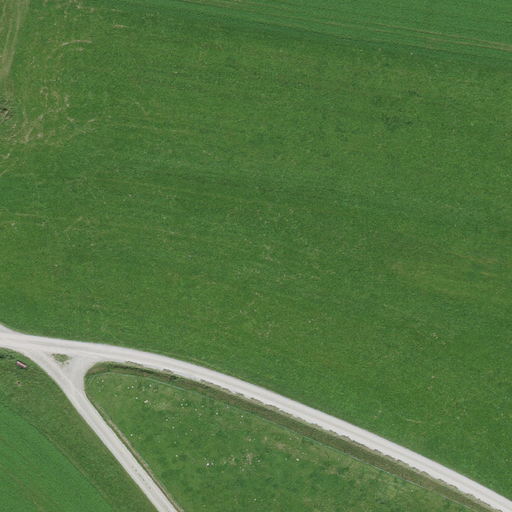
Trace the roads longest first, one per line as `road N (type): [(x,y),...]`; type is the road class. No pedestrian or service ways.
road 1 (track): [(0,339),(171,364),(411,462),(505,511)]
road 2 (track): [(166,511),(31,347)]
